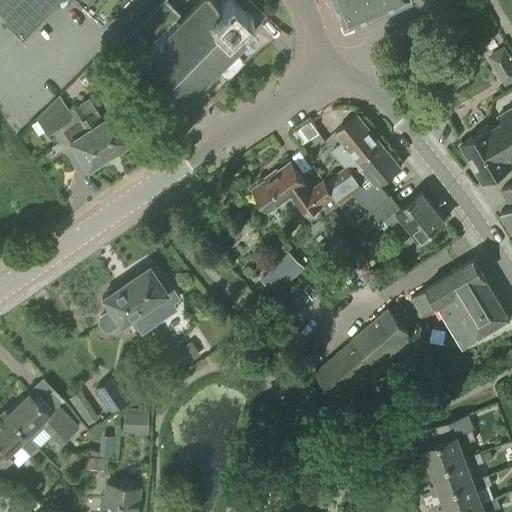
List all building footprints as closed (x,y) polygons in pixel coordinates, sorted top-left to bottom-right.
[(128,0),(0,0),(0,16),(3,19),(22,38),(59,0),(76,0),(102,26),(128,0)] [(197,0),(184,13),(170,0),(159,0),(117,43),(131,65),(142,60),(182,100),(184,99),(247,36),(248,34),(233,19),(238,15),(225,2),(221,6),(214,0),(197,0)] [(330,0),(342,25),(395,0),(330,0)] [(511,80),(511,59),(495,69),(505,85),(511,80)] [(102,77),(92,61),(84,69),(92,82),(91,83),(101,99),(102,99),(111,113),(112,112),(120,107),(111,94),(112,93),(102,76),(102,77)] [(60,127),(73,118),(68,110),(58,95),(46,107),(60,127)] [(78,104),(85,115),(86,114),(93,125),(110,152),(118,147),(122,149),(127,145),(127,141),(130,140),(112,112),(111,113),(102,119),(88,98),(78,104)] [(75,122),(85,115),(78,104),(68,110),(73,118),(75,122)] [(491,125),(511,161),(511,105),(497,115),(501,121),(493,126),(492,124),(491,125)] [(382,142),(357,112),(335,130),(343,140),(331,150),(344,165),(325,181),(340,201),(342,203),(354,193),(352,191),(353,190),(361,184),(356,177),(366,169),(359,160),(382,142)] [(75,122),(73,118),(60,127),(69,140),(86,168),(89,166),(94,167),(100,163),(100,159),(110,152),(93,125),(86,114),(85,115),(75,122)] [(484,182),(511,165),(511,161),(491,125),(461,142),(484,182)] [(354,193),(368,210),(370,209),(389,193),(380,183),(401,165),(382,142),(359,160),(366,169),(356,177),(361,184),(353,190),(352,191),(354,193)] [(265,177),(252,186),(256,192),(254,196),(260,204),(264,204),(270,211),(293,195),(306,213),(308,212),(320,203),(326,211),(340,201),(325,181),(323,178),(310,187),(290,159),(278,168),(277,167),(264,176),(265,177)] [(511,229),(511,183),(501,190),(510,205),(500,211),(511,229)] [(445,220),(422,191),(401,208),(389,193),(370,209),(379,221),(387,230),(403,217),(421,239),(445,220)] [(345,223),(335,210),(325,219),(335,231),(345,223)] [(511,315),(486,275),(487,275),(474,255),(428,284),(429,286),(411,297),(422,315),(440,303),(465,344),(511,315)] [(125,281),(153,322),(175,308),(172,302),(179,298),(172,287),(166,291),(148,265),(144,268),(139,268),(133,272),(133,275),(125,281)] [(275,265),(261,279),(276,295),(290,281),(275,265)] [(141,331),(153,322),(125,281),(113,289),(109,288),(105,291),(104,295),(102,296),(109,307),(98,315),(97,322),(101,329),(109,330),(132,314),(135,318),(133,319),(141,331)] [(339,397),(411,335),(387,308),(351,340),(352,341),(316,371),(339,397)] [(199,354),(190,341),(173,352),(182,366),(199,354)] [(110,411),(126,400),(110,377),(94,388),(102,400),(100,402),(106,411),(108,409),(110,411)] [(86,425),(98,417),(80,391),(68,399),(86,425)] [(59,444),(77,426),(56,405),(47,413),(27,392),(6,412),(6,413),(30,438),(32,436),(42,427),(59,444)] [(126,429),(151,429),(151,403),(127,402),(126,429)] [(0,467),(10,459),(5,454),(17,442),(29,455),(40,444),(32,436),(30,438),(6,413),(6,412),(2,409),(0,411),(0,467)] [(432,467),(466,454),(462,443),(475,438),(471,428),(459,433),(458,431),(424,444),(429,458),(422,461),(425,470),(432,468),(432,467)] [(440,490),(475,477),(470,465),(483,460),(480,451),(467,456),(466,454),(432,467),(432,468),(437,481),(430,483),(434,493),(441,490),(440,490)] [(66,473),(76,461),(69,455),(58,467),(66,473)] [(449,511),(483,499),(479,488),(492,483),(488,473),(475,478),(475,477),(440,490),(441,490),(445,503),(438,506),(440,511),(449,511)] [(134,511),(138,487),(106,483),(104,498),(102,498),(99,511),(134,511)] [(487,511),(487,510),(500,506),(496,496),(483,501),(483,499),(449,511),(487,511)]
